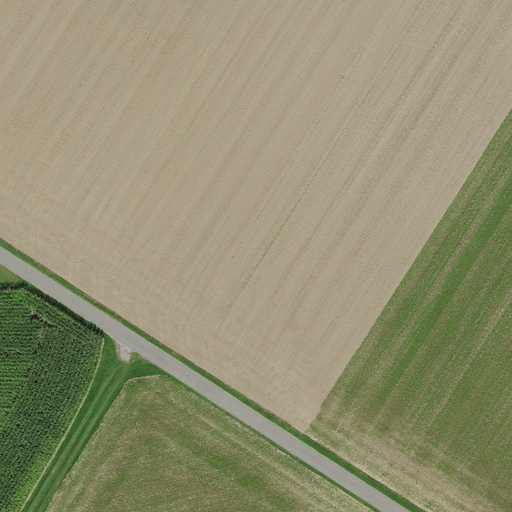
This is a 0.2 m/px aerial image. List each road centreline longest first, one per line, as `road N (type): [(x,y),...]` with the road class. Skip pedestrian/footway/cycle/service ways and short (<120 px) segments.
road 1 (unclassified): [(0,253),(401,511)]
road 2 (track): [(31,511),(137,340)]
